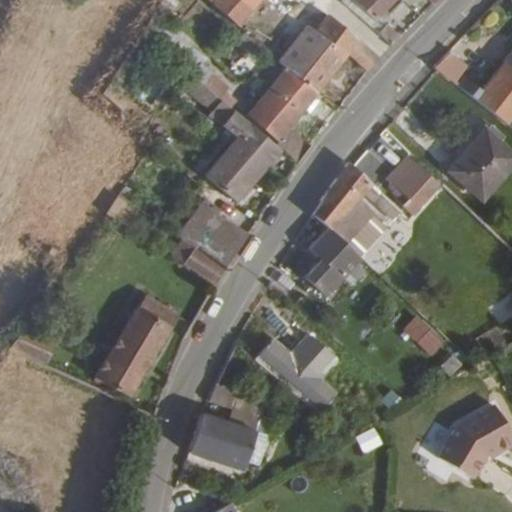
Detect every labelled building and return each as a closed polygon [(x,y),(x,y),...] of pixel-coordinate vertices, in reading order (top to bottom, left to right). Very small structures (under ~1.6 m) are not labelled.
[(207,0),(237,26),(257,0),(207,0)] [(351,0),(352,1),(345,9),(389,46),(399,36),(377,18),(393,0),(351,0)] [(279,61),(285,66),(316,92),(348,54),(366,71),(378,58),(327,14),(318,25),(312,20),(279,61)] [(154,43),(142,32),(102,94),(114,104),(122,110),(132,97),(122,91),(154,43)] [(453,82),(465,66),(449,50),(434,66),(433,67),(453,82)] [(511,57),(507,65),(503,62),(475,99),(507,125),(511,118),(511,57)] [(279,149),(296,163),(311,144),(292,128),(297,120),(295,119),(316,92),(285,66),(248,114),(279,141),(275,145),(279,149)] [(207,88),(192,75),(185,84),(200,97),(207,88)] [(265,166),(279,149),(275,145),(207,88),(200,97),(214,109),(210,113),(238,137),(204,176),(235,201),(256,176),(258,177),(267,167),(265,166)] [(497,127),(481,114),(448,151),(456,159),(448,167),(477,196),(511,159),(511,150),(492,132),(497,127)] [(394,184),(417,160),(401,146),(380,171),(394,184)] [(314,213),(327,226),(345,242),(372,211),(357,200),(363,193),(370,185),(372,184),(347,162),(320,200),(322,202),(314,213)] [(377,204),(383,197),(370,185),(363,193),(377,204)] [(127,204),(116,197),(104,214),(116,221),(127,204)] [(392,217),(398,209),(383,197),(377,204),(392,217)] [(205,206),(183,239),(194,247),(195,248),(217,213),(205,206)] [(207,256),(226,268),(249,234),(217,213),(195,248),(207,256)] [(327,226),(309,247),(319,257),(341,277),(342,278),(361,257),(345,242),(327,226)] [(218,283),(226,268),(207,256),(195,248),(194,247),(184,241),(174,257),(184,263),(218,283)] [(326,296),(341,277),(319,257),(302,277),(326,296)] [(130,399),(178,317),(143,296),(95,379),(130,399)] [(416,315),(404,332),(436,355),(448,338),(416,315)] [(58,346),(28,325),(15,343),(46,364),(58,346)] [(338,344),(315,325),(307,334),(329,353),(338,344)] [(304,360),(272,334),(254,356),(286,382),(304,360)] [(207,402),(231,410),(261,419),(268,402),(215,384),(207,402)] [(393,388),(381,400),(393,411),(405,399),(393,388)] [(511,442),(492,405),(455,424),(434,461),(469,480),(482,457),(492,451),(494,455),(511,445),(511,442)] [(261,419),(231,410),(227,422),(257,432),(261,419)] [(243,470),(257,432),(227,422),(202,414),(188,453),(243,470)] [(365,453),(385,444),(376,426),(356,436),(365,453)] [(247,511),(237,496),(210,511),(247,511)]
